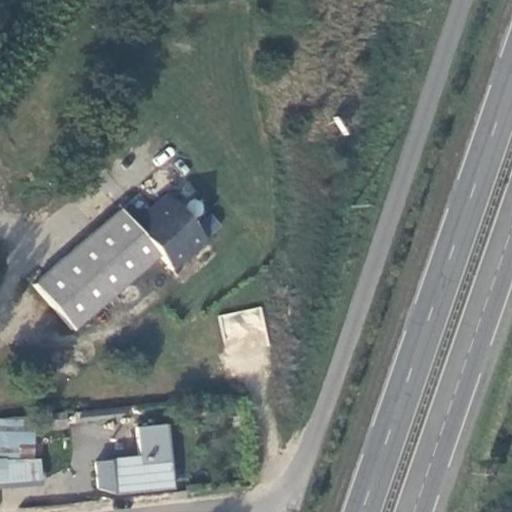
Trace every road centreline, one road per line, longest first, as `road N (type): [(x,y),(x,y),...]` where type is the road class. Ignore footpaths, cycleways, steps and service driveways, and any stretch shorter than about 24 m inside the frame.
road 1 (unclassified): [(298,511),(466,0)]
road 2 (trunk): [(511,93),(367,511)]
road 3 (trunk): [(418,511),(511,240)]
